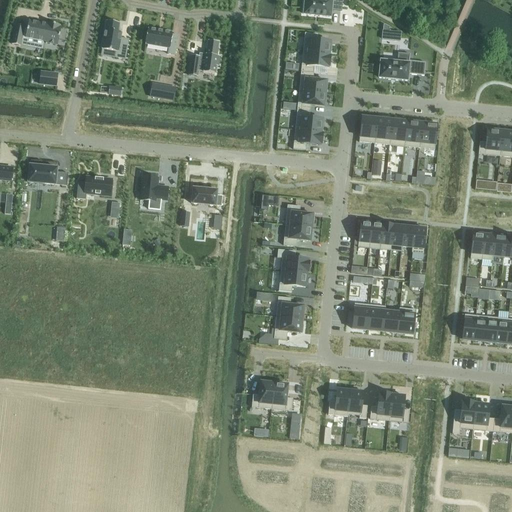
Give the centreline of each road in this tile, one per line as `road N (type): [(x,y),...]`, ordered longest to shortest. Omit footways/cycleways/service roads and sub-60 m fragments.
road 1 (residential): [(67,142),(342,167)]
road 2 (residential): [(330,360),(323,332),(342,167)]
road 3 (residential): [(330,360),(511,379)]
road 4 (residential): [(348,98),(511,114)]
road 5 (residential): [(95,0),(67,142)]
road 6 (residential): [(348,98),(354,32),(283,24)]
road 7 (residential): [(245,20),(126,0)]
